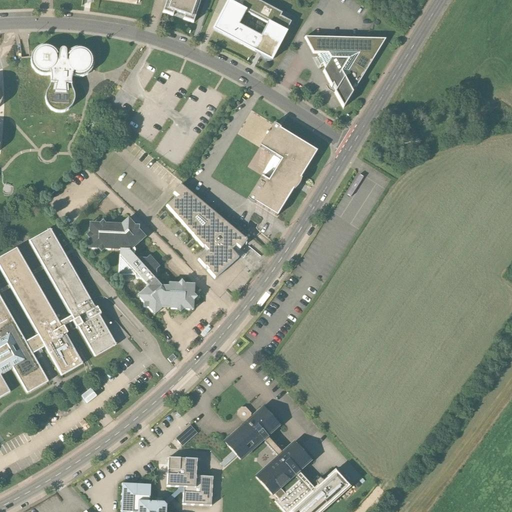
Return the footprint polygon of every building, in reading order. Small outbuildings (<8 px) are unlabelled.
[(166,0),(162,12),(173,17),(175,12),(186,17),(184,22),(193,25),(201,0),(166,0)] [(271,62),(274,59),(277,53),(275,52),(290,24),(279,19),(282,14),(259,3),(253,0),(230,0),(213,31),(255,53),(256,50),(258,50),(258,53),(260,57),(263,59),(267,61),(271,62)] [(334,94),(343,111),(386,41),(305,38),(313,54),(318,54),(320,59),(317,61),(320,66),(323,64),(325,69),(323,72),(331,88),(332,87),(335,92),(334,94)] [(60,54),(53,45),(41,44),(34,49),(30,61),(33,71),(42,76),(51,76),(51,80),(51,84),(47,89),(45,94),(45,100),(48,106),(52,110),(57,113),(60,113),(65,113),(72,109),(75,104),(77,99),(77,96),(76,91),(72,85),(73,77),(77,79),(83,79),(88,76),(93,71),(95,65),(95,60),(92,55),(88,51),(82,48),(75,49),(70,55),(70,49),(67,45),(62,47),(60,54)] [(300,179),(317,153),(280,131),(280,129),(279,128),(274,125),(260,148),(281,161),(268,182),(262,178),(247,201),(254,205),(255,204),(277,218),(293,191),(294,192),(296,189),(298,187),(300,183),(301,180),(300,179)] [(247,242),(181,187),(174,194),(178,198),(175,201),(174,200),(166,207),(203,249),(202,249),(206,255),(198,261),(214,281),(239,259),(231,251),(236,247),(240,251),(247,242)] [(194,293),(194,286),(184,285),(181,282),(178,285),(169,285),(164,286),(157,277),(156,271),(159,268),(149,257),(146,259),(136,259),(134,256),(135,254),(135,251),(134,249),(145,238),(138,230),(138,227),(135,228),(128,219),(121,226),(107,225),(104,222),(101,225),(95,225),(89,225),(88,250),(100,250),(104,253),(107,251),(119,251),(118,276),(135,277),(136,279),(138,280),(140,279),(148,288),(137,297),(143,304),(143,309),(148,309),(154,316),(161,310),(166,311),(193,311),(193,300),(197,297),(194,293)] [(96,359),(117,347),(51,232),(30,244),(71,316),(58,323),(17,252),(0,261),(0,267),(39,335),(26,342),(0,298),(0,400),(10,394),(0,377),(14,369),(29,396),(50,385),(33,355),(40,351),(46,348),(63,378),(83,366),(66,337),(79,330),(96,359)] [(173,355),(167,360),(171,364),(176,359),(173,355)] [(280,428),(262,408),(226,440),(223,443),(232,454),(240,463),(263,442),(277,457),(254,478),(271,498),(294,478),(298,482),(274,503),(281,511),(323,511),(350,488),(334,471),(314,490),(299,474),(311,462),(293,443),(281,454),(267,438),(280,428)] [(197,434),(190,427),(175,440),(182,448),(197,434)] [(229,455),(220,464),(224,469),(234,460),(229,455)] [(196,461),(168,460),(166,488),(177,488),(183,489),(183,494),(182,505),(210,507),(212,479),(195,478),(196,461)] [(165,511),(166,507),(163,504),(149,503),(150,487),(121,485),(119,511),(165,511)]
